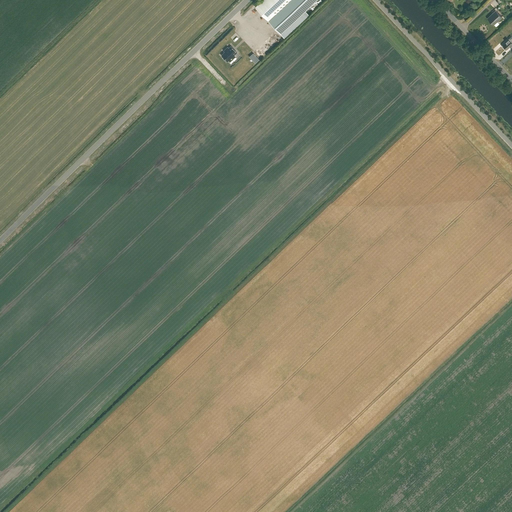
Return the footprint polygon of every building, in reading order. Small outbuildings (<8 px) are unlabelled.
[(261,0),(255,6),(268,20),(281,33),(305,10),(316,0),(261,0)] [(493,24),(501,16),(495,10),(487,18),(493,24)] [(502,45),(501,46),(505,49),(506,49),(511,44),(511,45),(511,36),(508,39),(502,44),(502,45)] [(227,61),(229,60),(230,61),(232,59),(235,56),(234,55),(237,52),(231,46),(229,48),(228,47),(224,51),(225,52),(222,55),(227,61)] [(253,53),(250,56),(255,63),(259,59),(253,53)]
